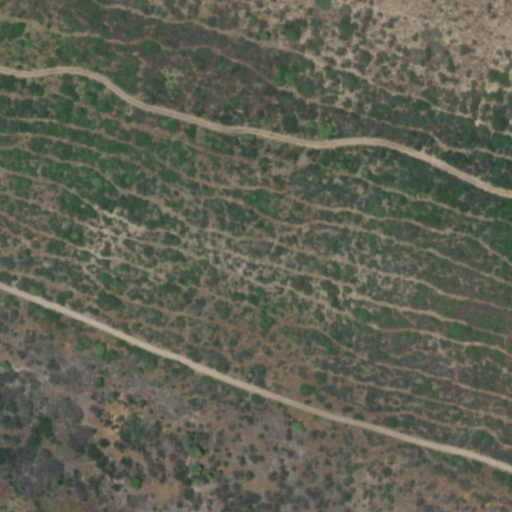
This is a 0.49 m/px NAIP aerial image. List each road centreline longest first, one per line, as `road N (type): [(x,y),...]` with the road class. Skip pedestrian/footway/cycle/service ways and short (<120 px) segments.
road 1 (track): [(511,470),(305,409),(0,286)]
road 2 (track): [(511,194),(377,142),(310,145),(217,129),(135,103),(87,73),(0,69)]
